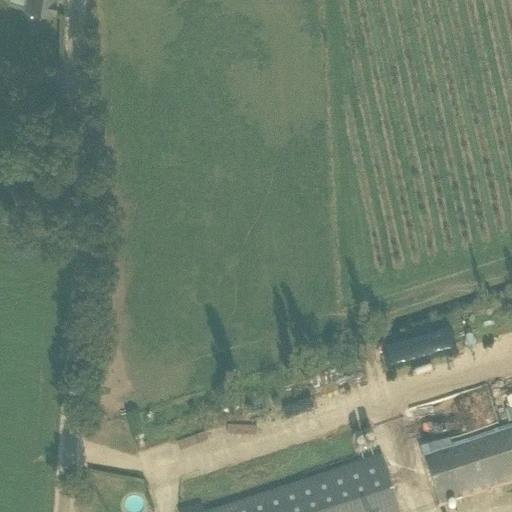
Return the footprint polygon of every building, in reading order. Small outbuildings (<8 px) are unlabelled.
[(25,0),(24,6),(54,12),(56,0),(25,0)] [(488,326),(396,353),(402,373),(494,346),(488,326)] [(440,374),(469,366),(466,356),(437,363),(440,374)] [(439,507),(511,483),(511,409),(511,425),(451,445),(450,439),(419,450),(422,460),(424,459),(425,461),(424,461),(439,507)] [(398,511),(395,501),(381,459),(218,511),(398,511)]
